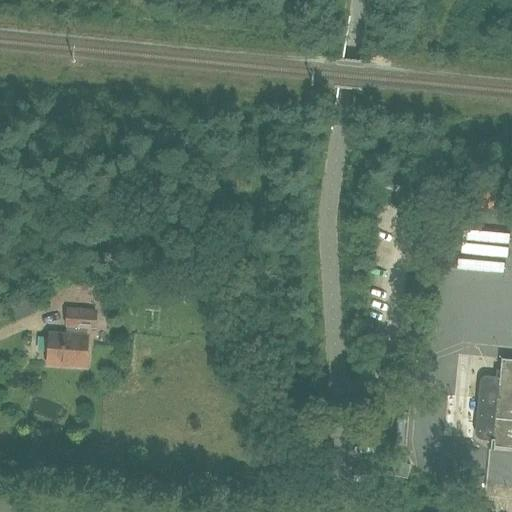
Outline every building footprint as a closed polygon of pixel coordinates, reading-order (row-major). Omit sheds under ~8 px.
[(493,210),(496,185),(476,182),(472,207),(493,210)] [(493,238),(511,240),(511,229),(494,226),(493,238)] [(511,249),(493,248),(493,264),(511,264),(511,249)] [(96,328),(97,312),(66,310),(65,327),(66,327),(66,333),(49,332),(47,366),(86,368),(88,335),(86,334),(87,328),(96,328)] [(511,359),(501,358),(499,378),(485,377),(481,381),(475,433),(480,437),(493,439),(492,446),(511,447),(511,359)]
